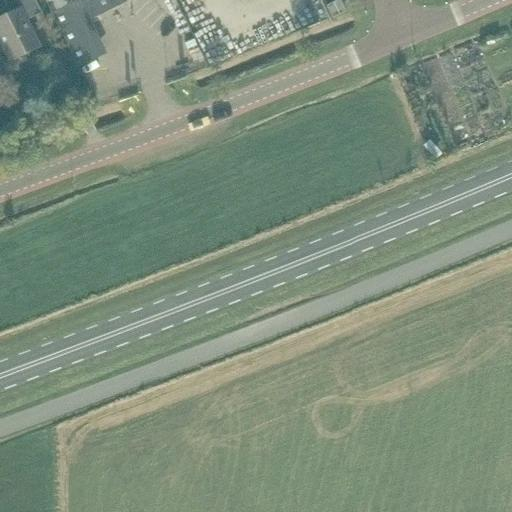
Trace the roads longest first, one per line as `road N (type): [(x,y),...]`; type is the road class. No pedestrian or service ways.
road 1 (unclassified): [(0,430),(511,226)]
road 2 (primary): [(0,376),(511,174)]
road 3 (unclassified): [(0,193),(401,38)]
